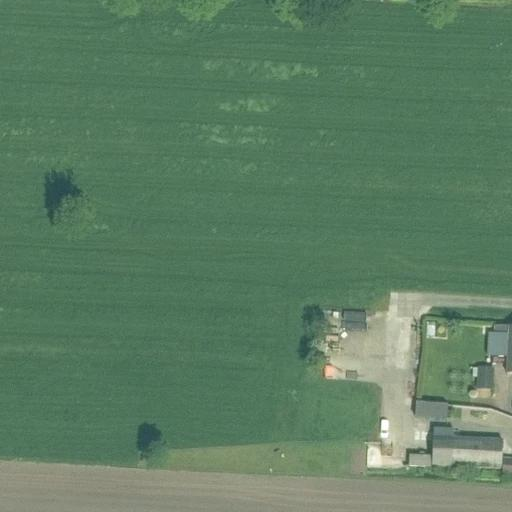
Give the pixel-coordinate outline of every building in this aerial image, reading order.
[(330,316),(328,331),(359,335),(361,319),(330,316)] [(477,369),(476,392),(493,392),(494,370),(477,369)] [(446,420),(447,409),(423,408),(423,418),(446,420)] [(433,432),(431,469),(500,472),(502,443),(453,441),(453,433),(433,432)] [(408,464),(429,464),(429,452),(409,452),(408,464)] [(511,457),(505,456),(503,470),(511,472),(511,457)]
